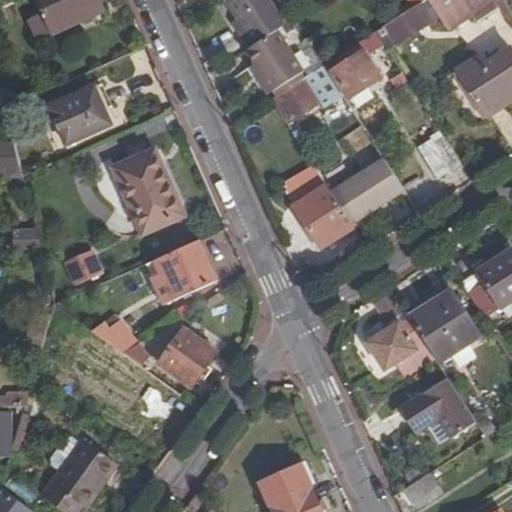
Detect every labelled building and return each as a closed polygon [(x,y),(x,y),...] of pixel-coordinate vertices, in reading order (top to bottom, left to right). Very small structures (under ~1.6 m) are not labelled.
[(102,13),(96,0),(38,0),(46,17),(53,34),(102,13)] [(288,26),(272,0),(229,0),(241,19),(249,32),(244,35),(252,49),(280,31),(288,26)] [(442,17),(431,0),(426,0),(425,1),(379,31),(390,50),(442,17)] [(450,28),(494,0),(431,0),(442,17),(450,28)] [(41,39),(53,34),(46,17),(34,22),(41,39)] [(241,19),(236,22),(244,35),(249,32),(241,19)] [(310,76),(280,31),(252,49),(250,50),(259,64),(275,90),(279,96),(310,76)] [(380,33),(363,41),(371,55),(387,46),(380,33)] [(383,78),(361,43),(328,64),(351,100),(383,78)] [(511,102),(511,47),(483,66),(478,58),(459,71),(489,117),(511,102)] [(270,93),(275,90),(259,64),(253,68),(270,93)] [(480,124),(489,117),(459,71),(450,77),(480,124)] [(327,95),(313,74),(310,76),(279,96),(272,101),(287,123),(320,103),(319,100),(327,95)] [(106,127),(89,89),(45,108),(63,146),(106,127)] [(300,129),(293,133),(302,147),(309,143),(300,129)] [(442,177),(463,164),(446,138),(435,146),(430,139),(421,145),(442,177)] [(0,164),(19,164),(14,143),(3,143),(0,143),(0,164)] [(114,173),(127,203),(167,185),(153,156),(114,173)] [(353,224),(404,191),(385,161),(333,194),(353,224)] [(0,164),(0,179),(23,179),(19,164),(0,164)] [(324,249),(356,228),(353,224),(333,194),(327,184),(296,205),(324,249)] [(182,218),(167,185),(127,203),(142,236),(182,218)] [(216,282),(198,243),(155,262),(173,300),(216,282)] [(511,250),(462,282),(485,318),(511,301),(511,250)] [(101,251),(69,260),(76,286),(108,277),(101,251)] [(163,304),(173,300),(155,262),(147,266),(163,304)] [(452,291),(411,318),(428,345),(438,361),(439,363),(481,336),(452,291)] [(37,324),(33,338),(46,338),(55,307),(51,294),(43,296),(45,305),(39,325),(37,324)] [(390,296),(377,305),(391,327),(400,322),(404,319),(390,296)] [(386,373),(428,345),(411,318),(402,324),(400,322),(391,327),(368,342),(386,373)] [(117,321),(98,338),(120,354),(132,343),(117,321)] [(219,348),(186,326),(161,361),(194,385),(219,348)] [(30,352),(41,355),(46,338),(33,338),(30,352)] [(120,354),(98,338),(84,356),(79,362),(104,380),(101,384),(135,409),(128,418),(143,430),(151,420),(157,424),(170,405),(172,407),(180,396),(178,394),(120,354)] [(453,440),(478,425),(450,381),(403,411),(419,435),(442,422),(453,440)] [(0,456),(11,456),(9,413),(0,413),(0,456)] [(52,470),(58,475),(79,445),(74,439),(65,441),(51,461),(52,470)] [(85,511),(117,466),(83,441),(79,445),(58,475),(42,497),(62,511),(77,511),(80,507),(85,511)] [(312,482),(305,464),(258,483),(270,511),(319,511),(308,484),(312,482)] [(440,488),(433,475),(407,492),(414,504),(440,488)] [(18,478),(10,489),(31,505),(39,494),(18,478)] [(1,488),(0,491),(0,511),(31,511),(33,511),(1,488)]
